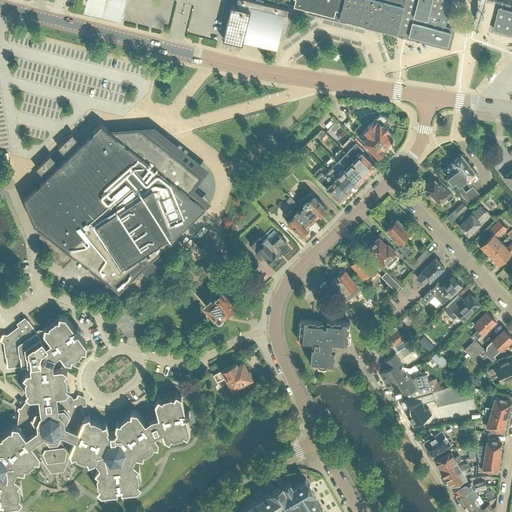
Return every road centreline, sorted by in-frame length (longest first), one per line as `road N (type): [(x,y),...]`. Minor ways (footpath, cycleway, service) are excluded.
road 1 (residential): [(275,331),(248,334),(187,366),(114,346),(94,312),(38,286),(32,237),(10,183),(0,184)]
road 2 (tertiary): [(282,75),(0,6)]
road 3 (unclassified): [(275,331),(278,302),(293,275),(390,180)]
road 4 (residential): [(511,307),(390,180)]
road 5 (residential): [(459,511),(407,431),(474,406)]
road 6 (unclassified): [(375,88),(370,42),(321,27),(286,54),(282,75)]
road 7 (residential): [(321,439),(273,463),(212,511)]
